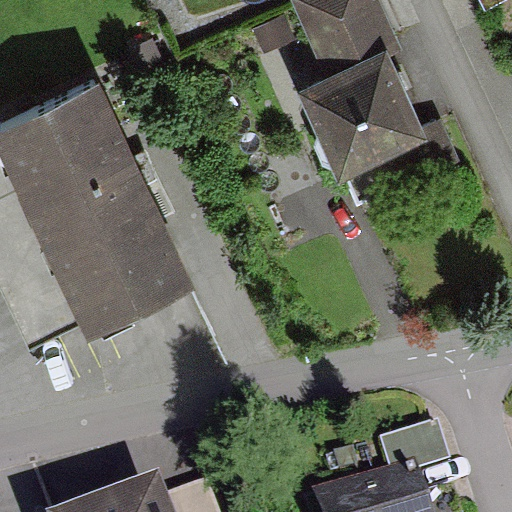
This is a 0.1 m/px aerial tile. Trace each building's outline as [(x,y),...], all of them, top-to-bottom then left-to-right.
[(296,0),(326,64),(300,76),(321,122),(314,135),(326,154),(337,157),(358,201),(461,154),(442,113),(426,120),(392,46),(401,42),(381,0),(296,0)] [(195,267),(100,67),(0,114),(0,135),(87,318),(195,267)] [(0,282),(30,345),(87,318),(0,135),(0,282)] [(426,495),(419,471),(452,461),(440,421),(380,440),(388,468),(314,491),(320,511),(462,511),(454,486),(426,495)] [(159,473),(57,511),(225,511),(208,468),(164,485),(159,473)]
